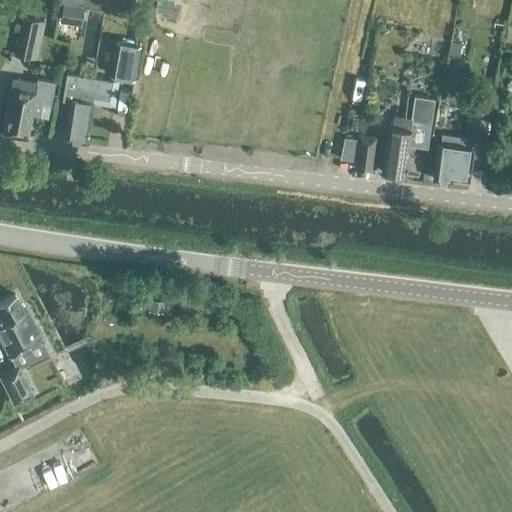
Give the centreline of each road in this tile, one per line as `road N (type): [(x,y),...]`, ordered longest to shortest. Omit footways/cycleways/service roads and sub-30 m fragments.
road 1 (tertiary): [(511,304),(0,236)]
road 2 (unclassified): [(511,204),(0,143)]
road 3 (unknown): [(73,407),(120,389),(324,397),(246,271)]
